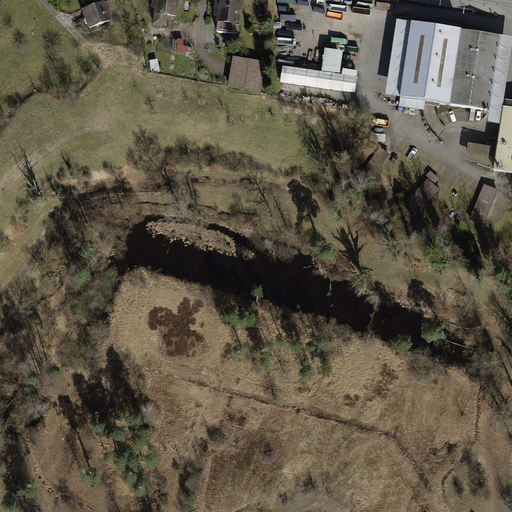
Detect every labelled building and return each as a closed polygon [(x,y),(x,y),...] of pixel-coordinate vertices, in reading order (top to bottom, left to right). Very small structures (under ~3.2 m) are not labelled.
[(100,0),(79,7),(85,28),(117,17),(110,0),(100,0)] [(153,12),(152,29),(167,30),(167,21),(177,21),(177,0),(151,0),(151,12),(153,12)] [(242,5),(217,4),(217,10),(213,10),(213,19),(216,19),(216,36),(238,37),(238,28),(240,29),(242,5)] [(395,20),(383,96),(396,98),(394,108),(423,113),(425,102),(487,112),(485,124),(495,125),(491,149),(466,145),(463,163),(489,167),(489,172),(511,175),(511,101),(502,100),(511,38),(469,32),(395,20)] [(281,70),(279,86),(356,97),(357,89),(355,89),(357,75),(341,73),(343,56),(323,53),(320,76),(281,70)] [(227,90),(259,97),(265,66),(232,59),(227,90)] [(157,63),(149,64),(151,75),(159,74),(157,63)] [(372,181),(391,158),(380,150),(361,172),(372,181)] [(428,181),(406,204),(418,215),(439,193),(434,188),(439,182),(431,174),(426,179),(428,181)] [(498,190),(483,184),(468,219),(482,225),(498,190)]
